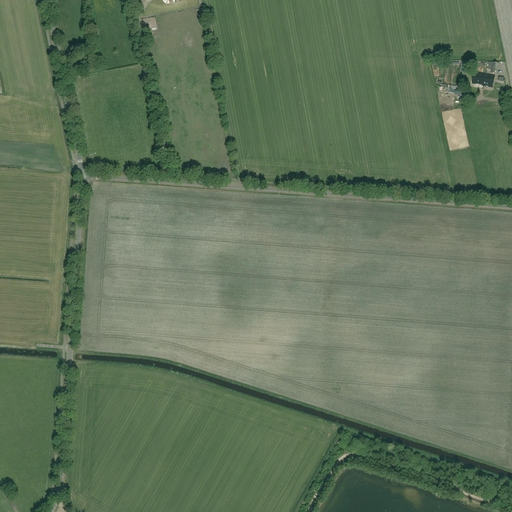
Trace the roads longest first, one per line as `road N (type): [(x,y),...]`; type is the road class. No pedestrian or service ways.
road 1 (unclassified): [(511,207),(82,176)]
road 2 (unclassified): [(48,511),(59,485),(82,176)]
road 3 (unknown): [(511,495),(351,456),(341,458),(310,511)]
road 4 (unclassified): [(82,176),(46,0)]
